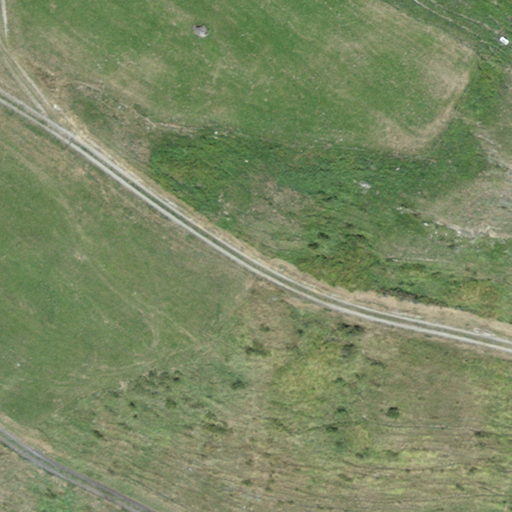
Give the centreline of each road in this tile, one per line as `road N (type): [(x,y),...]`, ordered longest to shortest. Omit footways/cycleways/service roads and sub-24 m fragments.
road 1 (track): [(511,345),(308,290),(224,246),(64,132)]
road 2 (track): [(150,511),(0,432)]
